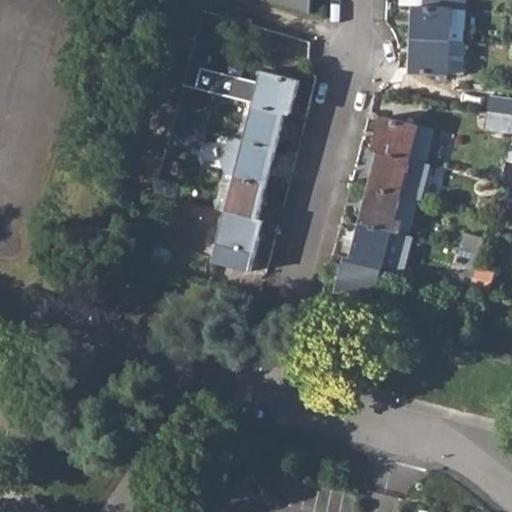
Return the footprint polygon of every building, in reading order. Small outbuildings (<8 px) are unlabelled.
[(413,37),(450,39),(463,39),(466,6),(452,5),(452,0),(421,0),(421,4),(415,4),(413,37)] [(215,43),(222,14),(204,9),(185,82),(197,85),(209,41),(215,43)] [(450,39),(413,37),(413,53),(412,69),(463,72),(465,40),(450,39)] [(255,100),(263,67),(249,64),(240,96),(243,97),(255,100)] [(285,108),(291,110),(299,77),(263,67),(255,100),(285,108)] [(511,96),(491,92),(488,108),(511,111),(511,96)] [(234,134),(246,137),(255,100),(243,97),(234,134)] [(175,119),(205,126),(210,108),(180,99),(175,119)] [(285,108),(255,100),(246,137),(276,145),(285,108)] [(485,125),(511,130),(511,111),(488,108),(485,125)] [(382,150),(431,161),(439,127),(386,115),(378,149),(382,150)] [(170,138),(199,146),(205,126),(175,119),(170,138)] [(237,172),(267,180),(276,145),(246,137),(234,134),(232,139),(218,142),(227,169),(237,172)] [(373,186),(423,198),(426,199),(435,163),(431,161),(382,150),(373,186)] [(500,177),(511,180),(511,159),(506,158),(500,177)] [(227,169),(225,169),(215,206),(227,209),(237,172),(227,169)] [(227,209),(257,217),(267,180),(237,172),(227,209)] [(364,221),(414,234),(417,224),(421,225),(424,211),(420,210),(423,198),(373,186),(364,221)] [(494,216),(498,200),(482,197),(479,213),(494,216)] [(250,268),(263,218),(257,217),(227,209),(219,242),(215,259),(250,268)] [(356,255),(389,263),(410,268),(414,254),(425,257),(429,243),(417,240),(418,234),(414,234),(364,221),(356,255)] [(484,237),(464,232),(460,247),(480,252),(484,237)] [(456,262),(475,267),(480,252),(460,247),(456,262)] [(341,290),(380,299),(389,263),(356,255),(350,253),(341,290)] [(493,288),(498,272),(478,267),(474,282),(493,288)] [(382,327),(411,334),(416,316),(387,309),(382,327)]
